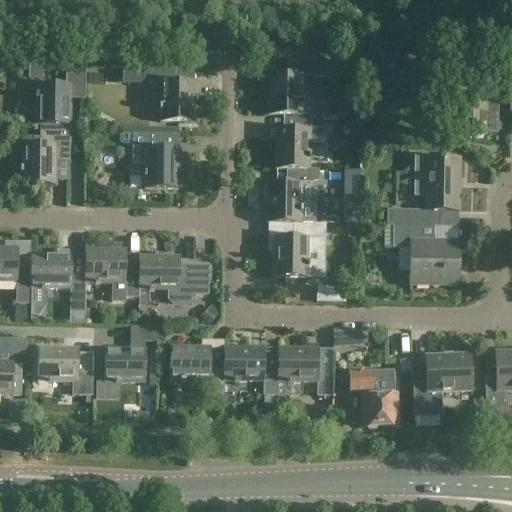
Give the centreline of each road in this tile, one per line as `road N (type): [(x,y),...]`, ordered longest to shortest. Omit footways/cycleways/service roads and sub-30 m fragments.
road 1 (residential): [(497,321),(266,318),(234,301),(234,228),(225,221)]
road 2 (tertiary): [(239,487),(504,477)]
road 3 (residential): [(483,48),(229,55)]
road 4 (residential): [(0,222),(225,221)]
road 5 (residential): [(225,221),(229,55)]
road 6 (residential): [(497,321),(500,204),(511,181)]
road 7 (tertiary): [(0,507),(132,491)]
road 8 (tertiary): [(132,491),(0,485)]
